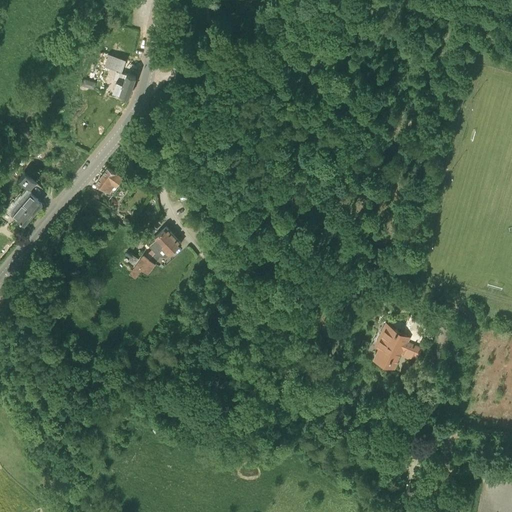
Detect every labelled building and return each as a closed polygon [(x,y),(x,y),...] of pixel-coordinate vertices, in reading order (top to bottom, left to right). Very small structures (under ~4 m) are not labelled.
[(112,68),(119,71),(122,71),(126,59),(109,53),(105,66),(112,68)] [(127,73),(122,71),(119,71),(113,90),(129,96),(136,75),(127,72),(127,73)] [(108,167),(96,183),(107,192),(114,183),(117,186),(123,178),(108,167)] [(18,179),(28,187),(29,188),(35,181),(24,172),(18,179)] [(128,180),(125,184),(130,189),(134,185),(128,180)] [(20,221),(24,224),(41,202),(29,192),(11,214),(19,221),(20,221)] [(153,246),(145,256),(149,259),(153,253),(155,251),(174,234),(166,226),(149,241),(153,246)] [(149,259),(141,270),(148,275),(156,263),(155,263),(160,255),(166,256),(169,254),(181,243),(174,234),(155,251),(153,253),(149,259)] [(149,259),(145,256),(143,254),(129,275),(135,279),(141,270),(149,259)] [(394,292),(402,298),(406,293),(398,287),(394,292)] [(376,333),(370,343),(379,347),(376,353),(384,358),(394,363),(402,349),(416,356),(421,347),(424,341),(425,338),(425,334),(427,329),(429,324),(411,314),(399,336),(395,334),(398,330),(386,324),(380,335),(376,333)]
